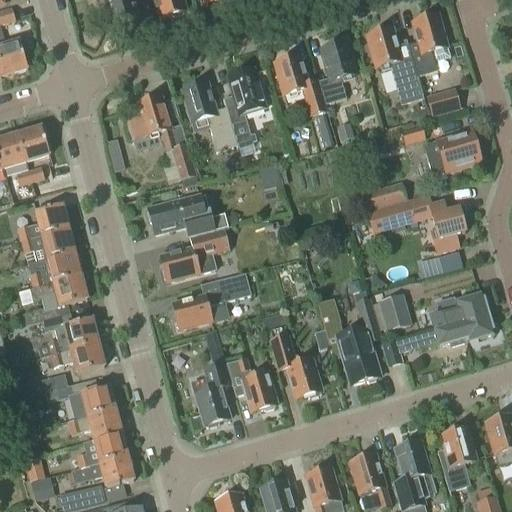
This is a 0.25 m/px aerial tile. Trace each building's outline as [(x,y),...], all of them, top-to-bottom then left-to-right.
[(97,0),(99,6),(105,4),(114,35),(116,34),(119,36),(127,33),(128,31),(140,27),(131,0),(97,0)] [(153,0),(159,21),(171,18),(174,19),(181,17),(183,15),(185,14),(180,0),(153,0)] [(11,12),(0,14),(0,28),(1,28),(14,24),(11,12)] [(414,26),(412,26),(423,66),(427,77),(437,74),(434,65),(449,61),(446,50),(447,50),(437,19),(426,22),(423,21),(415,23),(414,26)] [(1,28),(0,28),(0,68),(3,79),(27,72),(19,46),(7,49),(1,28)] [(369,39),(366,40),(376,71),(389,67),(401,107),(423,101),(410,59),(406,44),(396,47),(392,32),(380,36),(377,34),(370,36),(369,39)] [(329,85),(319,88),(324,108),(345,102),(340,82),(355,77),(345,46),(344,47),(341,45),(334,47),(332,50),(320,53),(329,85)] [(276,66),(274,67),(283,98),(298,94),(306,120),(326,114),(324,108),(319,88),(308,91),(299,59),(288,63),(285,61),(277,63),(276,66)] [(233,101),(224,104),(226,112),(225,112),(236,148),(237,153),(253,148),(244,117),(265,110),(254,72),(251,73),(248,72),(240,74),(239,76),(227,80),(233,101)] [(184,93),(182,94),(191,126),(207,121),(217,154),(236,148),(225,112),(215,115),(207,87),(196,90),(193,88),(186,90),(184,93)] [(454,93),(427,101),(433,120),(460,112),(454,93)] [(139,121),(128,125),(133,143),(145,140),(158,136),(161,144),(163,144),(166,154),(171,153),(180,183),(195,178),(186,150),(187,149),(181,129),(170,132),(161,101),(150,104),(147,102),(139,105),(138,107),(135,108),(139,121)] [(416,115),(420,127),(429,124),(426,112),(416,115)] [(340,144),(353,141),(349,128),(337,132),(340,144)] [(421,130),(400,136),(404,148),(425,142),(421,130)] [(41,131),(17,138),(25,165),(49,158),(41,131)] [(481,166),(476,150),(472,135),(423,149),(428,164),(433,180),(481,166)] [(17,138),(0,143),(0,163),(3,172),(25,165),(17,138)] [(382,140),(384,147),(393,144),(391,138),(382,140)] [(110,154),(107,155),(112,176),(126,172),(120,150),(118,151),(117,148),(109,150),(110,154)] [(40,171),(28,175),(31,185),(43,182),(40,171)] [(28,175),(15,178),(18,189),(31,185),(28,175)] [(402,187),(364,198),(368,213),(407,203),(402,187)] [(148,214),(146,217),(148,225),(151,226),(154,238),(185,230),(188,241),(222,232),(223,232),(227,231),(224,218),(205,223),(199,200),(148,213),(148,214)] [(428,200),(369,216),(374,235),(432,220),(435,232),(431,233),(437,257),(461,252),(457,238),(465,236),(459,212),(446,216),(443,206),(430,209),(428,200)] [(37,227),(17,233),(20,245),(68,233),(62,209),(35,216),(37,227)] [(191,252),(160,260),(162,271),(161,274),(163,281),(166,283),(166,286),(215,273),(211,258),(228,253),(223,232),(222,232),(188,241),(191,252)] [(68,233),(20,245),(26,268),(47,263),(74,256),(68,233)] [(308,252),(312,244),(310,239),(299,242),(302,253),(308,252)] [(50,274),(29,279),(32,292),(80,279),(74,256),(47,263),(50,274)] [(202,300),(172,308),(175,319),(173,322),(175,329),(178,331),(178,333),(210,325),(206,310),(250,298),(244,278),(199,289),(202,300)] [(80,279),(32,292),(29,292),(33,304),(43,302),(45,312),(59,308),(59,310),(67,308),(86,303),(80,279)] [(442,315),(431,318),(435,333),(435,334),(488,318),(486,309),(488,307),(487,302),(483,301),(483,298),(454,307),(455,311),(442,315)] [(402,300),(380,306),(372,309),(376,321),(380,334),(387,332),(388,335),(411,328),(402,300)] [(370,302),(356,306),(361,325),(376,321),(372,309),(370,302)] [(334,303),(318,308),(332,360),(341,357),(351,389),(380,381),(370,348),(370,346),(365,332),(363,333),(344,339),(341,327),(334,303)] [(59,308),(45,312),(26,317),(28,329),(41,325),(70,318),(67,308),(59,310),(59,308)] [(47,347),(36,350),(39,362),(50,359),(97,347),(91,323),(72,328),(70,318),(41,325),(43,336),(53,333),(56,344),(47,347)] [(281,318),(261,324),(276,375),(286,373),(295,403),(307,399),(310,401),(317,399),(319,396),(321,395),(311,364),(298,367),(295,359),(294,360),(281,318)] [(488,318),(435,334),(440,349),(451,346),(450,342),(464,338),(466,346),(494,337),(494,335),(496,332),(494,328),(491,327),(488,318)] [(231,389),(225,368),(215,334),(203,338),(213,371),(204,374),(206,383),(191,387),(204,430),(206,429),(208,431),(216,429),(217,426),(229,423),(220,392),(231,389)] [(399,356),(418,351),(414,339),(382,349),(388,370),(402,366),(399,356)] [(97,347),(50,359),(53,371),(73,365),(76,377),(103,370),(97,347)] [(8,358),(7,358),(0,359),(0,371),(11,369),(8,358)] [(245,362),(235,365),(225,368),(231,389),(234,400),(245,397),(250,416),(262,413),(265,414),(272,412),(274,409),(276,409),(266,377),(251,381),(245,362)] [(437,383),(434,374),(418,379),(421,387),(437,383)] [(28,391),(21,393),(24,402),(55,394),(67,390),(64,378),(27,388),(28,391)] [(79,387),(67,390),(55,394),(57,403),(69,400),(75,423),(67,425),(67,426),(115,414),(108,390),(82,397),(79,387)] [(19,399),(16,388),(1,392),(4,404),(19,399)] [(115,414),(67,426),(70,438),(91,433),(93,444),(121,437),(115,414)] [(487,426),(485,426),(498,470),(511,465),(511,422),(511,419),(499,423),(496,421),(489,423),(487,426)] [(441,439),(445,453),(437,455),(450,501),(451,500),(450,494),(469,488),(463,468),(476,464),(466,432),(464,433),(461,431),(454,433),(452,436),(441,439)] [(121,437),(93,444),(99,467),(127,460),(121,437)] [(404,485),(395,487),(401,511),(411,511),(424,508),(421,500),(424,499),(425,502),(433,499),(432,496),(435,496),(420,446),(417,446),(415,445),(408,447),(406,450),(395,453),(404,485)] [(87,458),(76,461),(79,473),(90,470),(87,458)] [(352,465),(350,466),(359,498),(375,493),(380,511),(381,511),(391,510),(375,459),(363,462),(360,461),(353,463),(352,465)] [(99,467),(90,470),(79,473),(71,475),(74,487),(103,480),(105,491),(133,484),(133,483),(135,480),(133,471),(129,470),(127,460),(99,467)] [(317,476),(305,479),(314,511),(325,511),(324,508),(340,503),(331,472),(328,472),(326,471),(319,473),(317,476)] [(262,492),(260,492),(266,511),(293,511),(285,485),(274,488),(271,487),(264,489),(262,492)] [(101,489),(71,497),(75,511),(76,511),(105,505),(101,489)] [(217,505),(215,505),(216,511),(245,511),(241,498),(229,501),(226,499),(219,502),(217,505)] [(496,511),(493,502),(477,506),(479,511),(496,511)]
